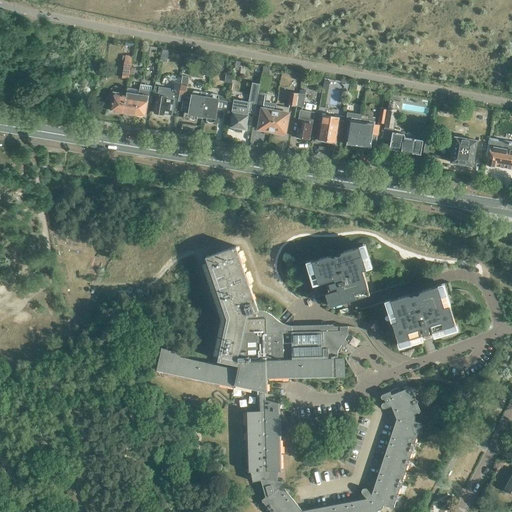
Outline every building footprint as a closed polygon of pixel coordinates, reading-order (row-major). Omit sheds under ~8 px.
[(131,68),(132,59),(132,56),(123,54),(122,61),(125,61),(122,78),(129,79),(130,75),(131,68)] [(226,75),(225,82),(232,84),(233,76),(226,75)] [(179,96),(181,83),(175,82),(173,90),(171,90),(169,90),(168,91),(167,93),(167,90),(165,88),(163,87),(161,87),(159,89),(158,91),(158,96),(153,95),(152,96),(152,100),(157,100),(155,113),(164,114),(171,115),(174,99),(173,99),(173,95),(179,96)] [(255,114),(256,108),(258,94),(260,84),(252,82),(248,102),(234,99),(232,111),(234,111),(232,127),(235,127),(234,131),(242,132),(242,128),(247,129),(249,116),(248,115),(248,113),(255,114)] [(188,85),(181,83),(179,96),(185,97),(188,85)] [(140,85),(135,115),(145,116),(148,101),(152,102),(152,96),(150,96),(152,87),(140,85)] [(202,117),(206,93),(193,91),(191,99),(184,98),(182,110),(185,111),(184,117),(190,118),(190,119),(196,120),(197,116),(202,117)] [(127,92),(126,97),(124,113),(135,115),(139,94),(127,92)] [(295,106),(297,93),(290,92),(288,105),(295,106)] [(218,100),(218,99),(219,96),(206,93),(202,117),(207,118),(206,121),(207,122),(213,123),(215,122),(215,119),(217,109),(228,111),(229,102),(218,100)] [(306,94),(297,93),(295,106),(304,107),(306,94)] [(256,108),(255,114),(261,115),(258,129),(272,132),(277,106),(263,103),(265,95),(258,94),(256,108)] [(124,113),(126,97),(121,96),(121,98),(115,97),(114,105),(111,105),(111,111),(124,113)] [(289,108),(277,106),(272,132),(285,134),(289,113),(289,108)] [(387,110),(380,109),(378,123),(385,124),(387,110)] [(314,112),(306,111),(301,110),(296,137),(310,140),(314,112)] [(347,144),(356,145),(361,115),(348,113),(347,119),(350,120),(347,144)] [(361,115),(356,145),(371,148),(371,147),(375,147),(377,135),(378,135),(379,125),(375,124),(376,117),(361,115)] [(339,131),(343,131),(344,119),(339,118),(338,125),(327,123),(328,117),(323,116),(319,140),(337,142),(339,131)] [(394,128),(396,117),(388,116),(386,127),(394,128)] [(421,155),(423,140),(405,137),(405,136),(404,134),(392,132),(390,150),(391,150),(391,151),(396,152),(396,151),(404,152),(404,153),(410,154),(410,153),(421,155)] [(451,162),(472,166),(477,141),(455,137),(453,145),(451,145),(450,153),(452,154),(451,162)] [(492,143),(489,143),(486,156),(489,157),(488,164),(511,168),(511,143),(510,143),(493,140),(492,143)] [(375,296),(368,272),(376,270),(367,239),(302,259),(311,288),(330,282),(331,288),(321,291),(327,311),(375,296)] [(385,408),(391,406),(397,419),(372,495),(367,489),(366,489),(366,488),(365,488),(364,488),(363,489),(362,489),(362,490),(362,491),(362,492),(367,499),(302,511),(282,486),(284,483),(283,481),(278,480),(279,471),(282,471),(280,403),(266,399),(265,392),(268,392),(268,389),(285,392),(286,388),(268,384),(268,378),(333,377),(333,376),(336,376),(336,377),(344,377),(343,357),(338,357),(338,355),(337,351),(348,334),(347,326),(340,327),(340,326),(333,326),(333,324),(291,326),(291,328),(272,328),(272,314),(258,314),(258,310),(259,310),(249,282),(251,282),(247,272),(246,272),(242,262),(243,261),(240,251),(239,251),(237,246),(206,256),(208,262),(207,262),(211,273),(212,272),(215,283),(214,283),(218,293),(219,293),(223,303),(221,304),(225,314),(226,314),(228,318),(227,322),(225,321),(223,332),(224,332),(222,343),(221,343),(219,354),(220,354),(219,360),(238,364),(237,369),(181,357),(181,353),(182,352),(162,348),(157,371),(234,387),(234,385),(260,391),(260,411),(246,411),(248,472),(251,471),(253,481),(262,479),(264,479),(269,495),(262,500),(272,511),(378,511),(380,510),(383,508),(384,505),(394,508),(421,423),(415,421),(415,420),(415,416),(415,414),(421,412),(411,387),(400,392),(398,388),(386,393),(388,397),(384,398),(386,402),(383,403),(382,404),(382,405),(382,406),(382,407),(383,408),(384,408),(385,408)] [(391,300),(386,301),(389,312),(395,310),(398,321),(392,322),(398,342),(399,342),(400,346),(411,343),(410,338),(420,335),(421,340),(434,336),(432,331),(444,328),(446,333),(457,329),(455,325),(456,325),(450,305),(444,307),(441,296),(446,294),(443,285),(438,286),(420,291),(420,292),(418,294),(414,293),(413,295),(410,295),(409,294),(391,300)] [(166,314),(168,308),(157,305),(156,311),(166,314)]
